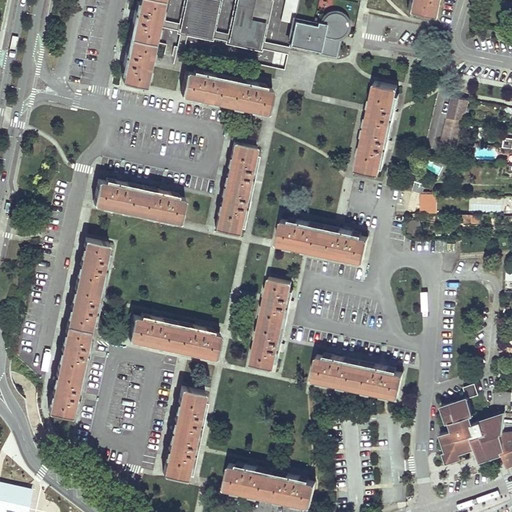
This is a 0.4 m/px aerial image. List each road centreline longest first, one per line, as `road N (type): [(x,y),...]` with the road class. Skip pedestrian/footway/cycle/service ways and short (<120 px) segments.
road 1 (residential): [(109,110),(216,131),(207,169),(101,146)]
road 2 (residential): [(101,146),(76,188),(40,364)]
road 3 (secondary): [(0,199),(32,32)]
road 4 (tertiary): [(96,511),(37,466),(17,423)]
